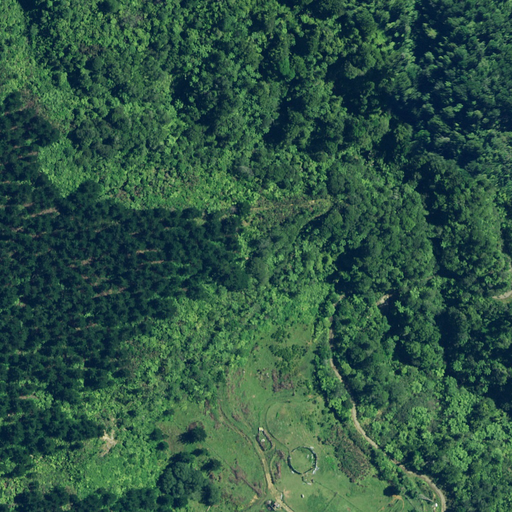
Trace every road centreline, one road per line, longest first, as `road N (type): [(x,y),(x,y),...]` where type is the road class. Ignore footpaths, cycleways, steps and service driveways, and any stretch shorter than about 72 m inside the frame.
road 1 (track): [(356,411),(330,351),(340,301),(391,294),(437,272),(480,297),(500,296),(511,283),(500,195),(511,184)]
road 2 (unclassified): [(356,411),(365,434),(433,484),(444,511)]
